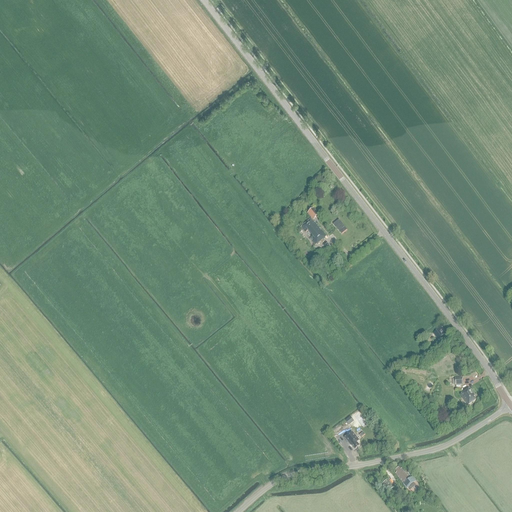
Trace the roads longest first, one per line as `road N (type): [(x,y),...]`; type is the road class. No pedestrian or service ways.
road 1 (secondary): [(510,405),(202,0)]
road 2 (unclassified): [(239,511),(286,476),(447,445),(510,405)]
